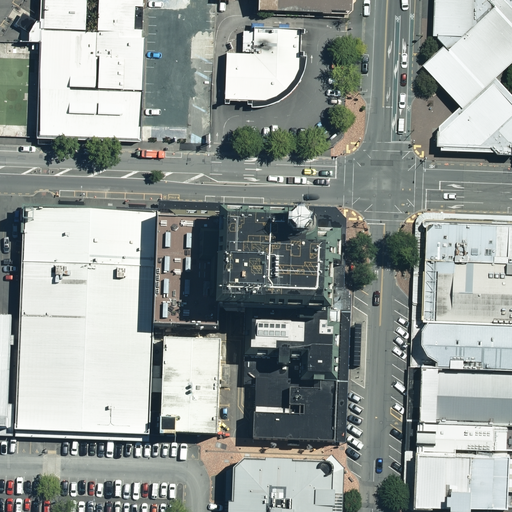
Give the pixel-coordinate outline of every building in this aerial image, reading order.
[(140,133),(142,89),(144,35),(142,35),(143,0),(40,0),(40,19),(36,18),(32,25),(29,30),(28,39),(41,40),(37,135),(45,136),(135,140),(140,140),(140,133)] [(258,0),(258,6),(331,9),(331,6),(352,7),(351,0),(258,0)] [(443,30),(438,35),(438,39),(449,52),(438,62),(458,83),(492,52),(497,57),(511,43),(511,0),(435,0),(435,22),(443,30)] [(224,52),(222,103),(262,103),(276,98),(285,92),(290,88),(294,83),(301,69),(302,29),(240,29),(240,52),(224,52)] [(511,43),(497,57),(492,52),(458,83),(438,62),(428,71),(456,102),(460,107),(455,112),(460,113),(468,106),(465,103),(479,91),(482,93),(493,83),(505,97),(508,94),(494,79),(497,78),(511,63),(511,43)] [(511,97),(508,94),(505,97),(493,83),(482,93),(479,91),(465,103),(468,106),(460,113),(455,112),(440,126),(440,132),(437,132),(437,147),(441,147),(441,150),(473,151),(476,149),(491,149),(496,155),(511,156),(511,146),(511,145),(511,97)] [(153,327),(157,210),(22,205),(14,429),(149,434),(153,327)] [(267,213),(157,210),(153,327),(218,329),(219,307),(245,308),(243,385),(255,385),(253,440),(334,443),(341,215),(267,213)] [(412,318),(420,319),(423,218),(511,220),(511,213),(424,211),(421,213),(418,216),(416,218),(416,221),(412,318)] [(511,220),(423,218),(420,319),(511,320),(511,220)] [(0,428),(7,429),(8,404),(12,314),(0,313),(0,428)] [(411,362),(419,361),(420,319),(412,318),(411,362)] [(511,320),(420,319),(419,361),(511,362),(511,320)] [(221,340),(163,337),(159,433),(217,435),(221,340)] [(406,419),(418,419),(419,361),(411,362),(408,362),(406,419)] [(511,362),(419,361),(418,419),(511,421),(511,362)] [(12,404),(8,404),(7,429),(0,428),(0,435),(13,436),(13,434),(14,404),(12,404)] [(417,450),(418,447),(418,419),(406,419),(406,425),(406,435),(405,449),(417,450)] [(511,421),(418,419),(418,447),(511,449),(511,421)] [(149,438),(149,434),(14,429),(14,434),(14,436),(53,438),(149,441),(149,438)] [(511,449),(418,447),(417,450),(416,504),(431,505),(494,506),(509,507),(509,489),(511,489),(511,449)] [(431,505),(416,504),(417,450),(405,449),(404,487),(404,503),(412,509),(430,510),(431,505)] [(332,456),(326,461),(333,472),(330,511),(341,511),(343,468),(332,456)] [(244,458),(233,467),(230,511),(330,511),(333,472),(326,461),(244,458)]
